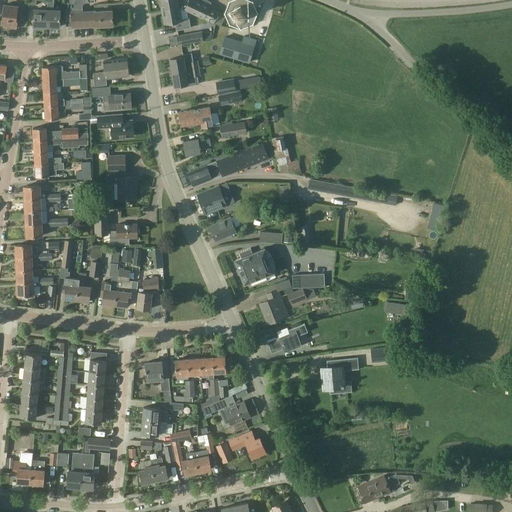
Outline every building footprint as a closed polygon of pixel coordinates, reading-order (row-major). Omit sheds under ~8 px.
[(53,11),(53,0),(47,0),(47,1),(47,10),(46,27),(60,27),(60,11),(53,11)] [(159,0),(162,11),(178,8),(179,10),(185,10),(213,23),(219,26),(224,14),(219,11),(219,10),(218,10),(219,9),(209,4),(200,0),(159,0)] [(3,14),(2,24),(5,24),(5,25),(16,27),(18,14),(17,14),(18,7),(4,5),(3,14)] [(243,5),(242,5),(238,5),(235,6),(234,7),(233,8),(232,10),(231,12),(231,14),(231,16),(232,18),(233,20),(235,21),(237,22),(238,23),(240,23),(241,23),(243,23),(245,22),(247,21),(248,19),(249,17),(250,14),(249,11),(248,10),(247,8),(246,7),(245,6),(243,5)] [(178,8),(162,11),(164,24),(175,22),(177,31),(191,28),(190,19),(181,21),(179,10),(178,8)] [(92,26),(91,12),(72,13),(72,9),(65,10),(66,20),(65,20),(66,27),(72,26),(72,28),(92,26)] [(46,27),(47,10),(34,10),(33,27),(46,27)] [(91,12),(92,26),(112,25),(112,11),(91,12)] [(201,32),(177,36),(179,45),(202,40),(201,32)] [(223,43),(220,53),(248,63),(253,47),(225,37),(221,36),(219,42),(223,43)] [(172,73),(189,70),(199,69),(198,61),(192,62),(191,54),(192,54),(192,53),(183,55),(183,57),(170,59),(172,73)] [(126,59),(104,62),(105,71),(93,73),(95,86),(107,85),(106,80),(128,77),(126,59)] [(42,68),(43,81),(56,80),(62,79),(62,80),(70,79),(80,78),(87,78),(86,64),(79,65),(79,71),(66,72),(66,71),(62,71),(62,66),(42,68)] [(196,84),(194,77),(200,76),(199,69),(189,70),(172,73),(175,86),(185,85),(185,87),(196,85),(196,84)] [(259,76),(249,78),(251,88),(261,86),(259,76)] [(44,94),(57,93),(57,87),(64,86),(64,83),(70,83),(70,79),(62,80),(56,80),(43,81),(44,94)] [(235,79),(215,82),(218,93),(247,88),(245,80),(235,82),(235,79)] [(219,95),(221,105),(242,101),(240,90),(219,95)] [(57,93),(44,94),(45,107),(58,106),(71,105),(71,100),(64,101),(64,99),(58,99),(57,93)] [(110,109),(122,108),(123,110),(130,110),(129,94),(109,95),(110,109)] [(83,97),(84,113),(78,114),(79,120),(92,119),(90,97),(83,97)] [(59,119),(58,111),(65,111),(65,109),(79,108),(79,105),(71,105),(58,106),(45,107),(46,120),(59,119)] [(195,123),(200,122),(201,128),(213,127),(210,106),(198,108),(198,109),(179,112),(181,125),(195,123)] [(279,120),(277,107),(268,108),(270,122),(279,120)] [(122,115),(98,116),(98,128),(112,127),(113,140),(121,139),(121,138),(133,137),(133,130),(135,128),(134,124),(132,123),(132,121),(116,123),(116,115),(122,115)] [(220,126),(221,136),(245,133),(244,123),(220,126)] [(34,140),(88,138),(88,133),(78,134),(78,128),(62,129),(62,131),(47,132),(47,127),(33,128),(34,140)] [(287,163),(286,160),(288,159),(284,137),(272,140),(279,172),(286,173),(289,172),(297,173),(300,172),(296,160),(293,161),(287,163)] [(35,152),(48,152),(48,145),(63,144),(64,147),(79,146),(79,145),(88,144),(88,138),(34,140),(35,152)] [(201,147),(211,146),(209,138),(183,142),(185,154),(199,152),(199,150),(201,150),(201,147)] [(188,172),(194,185),(221,174),(222,176),(267,159),(261,143),(188,172)] [(99,153),(109,152),(109,145),(99,145),(99,153)] [(35,164),(61,163),(60,159),(49,159),(48,152),(35,152),(35,164)] [(124,170),(125,170),(125,155),(108,155),(108,183),(118,183),(118,200),(136,200),(136,178),(124,178),(124,170)] [(61,163),(35,164),(36,170),(34,170),(34,175),(36,175),(36,177),(40,176),(49,176),(56,176),(56,169),(64,169),(63,163),(61,163)] [(90,169),(75,170),(75,179),(91,178),(90,169)] [(310,180),(308,189),(318,191),(320,191),(366,200),(395,206),(397,196),(361,189),(326,182),(310,180)] [(199,199),(205,214),(235,202),(226,182),(208,190),(210,195),(199,199)] [(25,199),(40,199),(40,186),(24,187),(25,199)] [(61,194),(46,194),(46,202),(61,201),(61,194)] [(79,209),(92,209),(91,197),(78,197),(79,209)] [(25,212),(41,211),(40,199),(25,199),(25,212)] [(25,224),(41,223),(41,211),(25,212),(25,224)] [(94,235),(109,235),(108,216),(94,216),(94,235)] [(229,217),(212,224),(215,232),(213,233),(216,240),(235,232),(229,217)] [(68,218),(47,219),(47,227),(68,226),(68,218)] [(41,223),(25,224),(26,237),(41,236),(41,223)] [(117,225),(117,231),(110,231),(110,245),(129,245),(128,238),(137,237),(136,225),(117,225)] [(278,233),(260,232),(259,241),(278,243),(278,233)] [(292,232),(284,232),(283,242),(291,242),(292,232)] [(64,241),(61,267),(69,268),(72,240),(64,241)] [(59,241),(48,241),(49,250),(60,249),(59,241)] [(15,246),(16,258),(31,258),(31,257),(37,257),(37,261),(52,260),(52,252),(38,253),(38,252),(31,252),(30,245),(15,246)] [(111,262),(118,263),(120,249),(112,248),(111,262)] [(142,249),(134,248),(133,265),(140,266),(142,249)] [(251,248),(239,253),(241,258),(236,260),(239,270),(240,274),(241,273),(245,283),(250,281),(252,286),(268,280),(266,275),(274,272),(264,249),(253,253),(251,248)] [(124,249),(122,261),(131,262),(133,251),(124,249)] [(142,256),(142,266),(150,266),(151,257),(142,256)] [(16,271),(32,270),(31,258),(16,258),(16,271)] [(91,262),(90,276),(100,277),(102,263),(91,262)] [(103,303),(115,304),(117,290),(118,278),(119,270),(117,270),(118,264),(111,263),(109,276),(112,277),(111,283),(103,282),(102,288),(105,288),(103,303)] [(33,283),(53,281),(53,277),(38,278),(38,276),(32,277),(32,270),(16,271),(17,284),(33,283)] [(119,270),(118,278),(117,290),(115,304),(127,306),(128,299),(131,299),(132,291),(129,291),(129,288),(132,288),(133,282),(129,281),(130,271),(119,270)] [(85,286),(86,274),(80,273),(80,279),(79,285),(77,300),(89,301),(90,294),(92,294),(92,295),(93,287),(85,286)] [(137,307),(150,309),(151,296),(158,297),(158,290),(159,290),(158,276),(151,277),(151,279),(143,279),(143,290),(143,292),(139,292),(137,307)] [(66,290),(65,298),(77,300),(79,285),(80,279),(65,277),(64,283),(63,290),(64,290),(66,290)] [(33,295),(33,286),(39,286),(49,285),(48,294),(55,295),(56,284),(53,284),(53,281),(33,283),(17,284),(18,296),(19,296),(20,299),(28,298),(28,295),(33,295)] [(287,294),(291,304),(306,298),(302,288),(287,294)] [(268,300),(260,303),(268,324),(283,317),(277,302),(282,300),(278,289),(265,294),(268,300)] [(288,307),(285,300),(280,302),(286,315),(307,306),(304,299),(288,307)] [(132,314),(132,306),(106,305),(106,312),(132,314)] [(279,337),(267,341),(272,352),(283,348),(284,351),(308,341),(305,333),(308,332),(304,324),(292,328),(291,325),(276,331),(279,337)] [(392,347),(372,349),(373,361),(393,359),(392,347)] [(64,351),(52,350),(52,356),(59,357),(58,369),(63,369),(64,357),(63,357),(64,351)] [(89,372),(105,373),(106,360),(103,360),(104,353),(91,352),(90,359),(89,372)] [(24,366),(41,367),(42,354),(25,353),(24,366)] [(225,357),(212,358),(213,373),(226,372),(225,357)] [(189,375),(201,374),(200,358),(188,359),(189,375)] [(212,358),(200,358),(201,374),(209,373),(211,400),(201,404),(202,408),(215,402),(214,379),(213,373),(212,358)] [(332,391),(344,390),(343,386),(344,386),(344,385),(345,385),(345,383),(343,383),(342,370),(358,369),(357,358),(328,361),(328,367),(322,368),(322,374),(320,374),(321,378),(323,378),(324,388),(332,387),(332,391)] [(176,376),(189,375),(188,359),(171,361),(172,376),(176,376)] [(165,402),(172,402),(171,390),(170,390),(169,376),(163,377),(162,361),(146,362),(147,380),(161,379),(162,391),(163,391),(164,402),(165,402)] [(39,380),(41,367),(24,366),(23,378),(39,380)] [(104,385),(105,373),(89,372),(88,384),(104,385)] [(38,392),(39,380),(23,378),(22,391),(38,392)] [(218,378),(214,379),(215,402),(219,401),(219,400),(220,400),(220,397),(219,397),(229,396),(228,384),(219,385),(218,378)] [(185,381),(185,389),(194,388),(194,380),(185,381)] [(103,398),(104,385),(88,384),(87,397),(103,398)] [(194,388),(185,389),(186,397),(195,396),(194,388)] [(37,405),(38,392),(22,391),(20,403),(37,405)] [(251,417),(244,400),(236,404),(232,395),(219,401),(215,402),(202,408),(206,418),(212,416),(211,413),(224,408),(224,409),(223,409),(230,426),(251,417)] [(102,410),(103,398),(87,397),(86,409),(102,410)] [(165,402),(164,409),(183,411),(183,404),(172,403),(165,402)] [(36,418),(37,405),(20,403),(19,416),(36,418)] [(61,425),(61,420),(59,420),(60,407),(55,407),(54,419),(47,418),(46,424),(60,425),(61,425)] [(143,420),(167,422),(167,421),(171,421),(171,416),(168,414),(168,411),(161,411),(161,408),(144,407),(143,420)] [(101,423),(102,410),(86,409),(85,422),(101,423)] [(166,435),(167,422),(143,420),(142,433),(159,434),(166,435)] [(91,428),(79,427),(78,434),(90,435),(91,428)] [(180,440),(184,439),(191,438),(190,431),(183,432),(183,433),(179,434),(179,433),(169,435),(170,442),(180,440)] [(243,434),(228,440),(228,441),(231,448),(233,451),(247,444),(253,458),(265,452),(259,438),(255,440),(251,432),(243,435),(243,434)] [(210,434),(203,435),(207,453),(214,452),(210,434)] [(89,438),(88,448),(101,449),(102,439),(89,438)] [(141,440),(140,449),(152,450),(153,441),(141,440)] [(225,442),(215,446),(219,454),(229,450),(225,442)] [(180,443),(172,445),(176,461),(183,459),(180,443)] [(56,466),(57,465),(56,465),(57,453),(58,453),(58,445),(51,444),(51,453),(50,453),(49,465),(56,466)] [(163,447),(167,465),(176,464),(172,445),(163,447)] [(80,487),(83,453),(74,452),(72,471),(69,470),(67,486),(80,487)] [(28,483),(29,483),(31,469),(32,465),(32,460),(33,454),(21,453),(21,461),(14,460),(12,475),(17,476),(17,482),(21,482),(21,484),(28,484),(28,483)] [(56,465),(57,465),(68,466),(69,454),(58,453),(57,453),(56,465)] [(83,453),(80,487),(82,488),(82,490),(88,490),(89,488),(93,489),(94,473),(92,473),(94,454),(83,453)] [(208,455),(195,458),(198,472),(211,469),(208,455)] [(151,459),(152,465),(156,481),(168,478),(165,464),(164,465),(162,457),(151,459)] [(198,472),(195,458),(183,461),(185,475),(198,472)] [(151,459),(140,462),(141,469),(140,470),(143,484),(156,481),(152,465),(151,459)] [(43,484),(44,461),(32,460),(32,465),(31,469),(29,483),(43,484)] [(385,479),(384,476),(358,486),(365,503),(390,492),(389,488),(400,483),(396,474),(385,479)] [(386,511),(434,511),(435,511),(448,509),(448,500),(432,501),(432,500),(424,502),(424,501),(400,506),(400,507),(398,507),(386,511)] [(290,511),(285,501),(272,507),(274,511),(290,511)] [(249,511),(247,503),(235,506),(235,511),(249,511)] [(491,511),(492,508),(483,507),(483,504),(470,503),(469,511),(491,511)]
